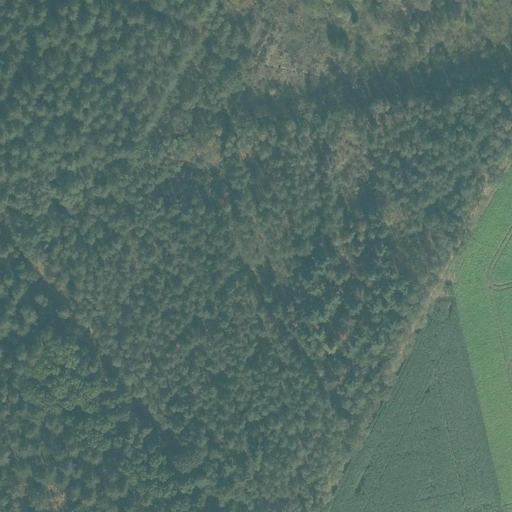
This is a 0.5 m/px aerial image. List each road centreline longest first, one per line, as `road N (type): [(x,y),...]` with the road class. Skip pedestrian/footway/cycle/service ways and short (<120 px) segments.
road 1 (track): [(125,386),(238,266),(224,120),(281,0)]
road 2 (track): [(219,511),(0,217)]
road 3 (track): [(238,266),(364,422)]
